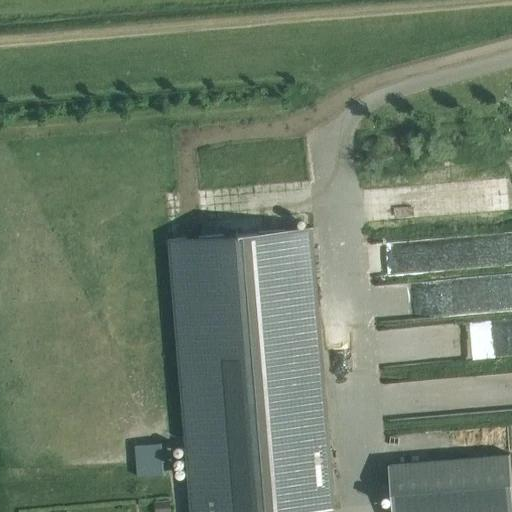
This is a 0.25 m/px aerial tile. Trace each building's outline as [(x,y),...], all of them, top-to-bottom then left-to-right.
[(309,228),(314,227),(314,226),(168,239),(172,239),(188,425),(187,425),(194,511),(288,511),(337,508),(337,506),(333,507),(317,324),(309,228)] [(505,256),(502,231),(475,235),(479,260),(505,256)] [(134,475),(158,474),(156,443),(133,443),(134,475)] [(392,511),(500,511),(511,511),(511,477),(510,453),(509,453),(509,454),(390,464),(390,463),(389,463),(392,511)] [(172,511),(171,500),(155,502),(155,511),(172,511)]
